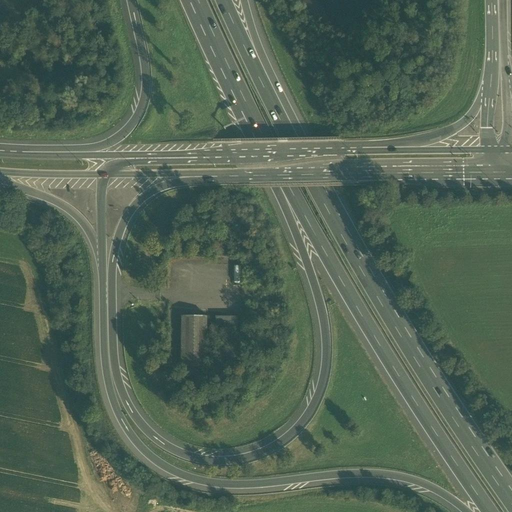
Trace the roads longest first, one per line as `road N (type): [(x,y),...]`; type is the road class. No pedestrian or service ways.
road 1 (motorway): [(241,103),(320,305),(324,375),(292,432),(270,449),(221,461),(170,448),(148,432),(123,391),(114,268),(125,217),(160,185),(222,174)]
road 2 (motorway): [(101,267),(111,397),(142,449),(167,467),(225,484),(382,474),(429,487),(467,511)]
road 3 (motorway): [(241,103),(396,373),(490,511)]
road 4 (motorway): [(511,500),(406,345),(288,127)]
road 5 (primary): [(237,175),(503,172)]
road 6 (motorway): [(132,0),(146,75),(128,127),(102,144),(17,155)]
road 7 (primary): [(340,152),(137,155)]
road 8 (motorway): [(491,95),(445,134),(340,152)]
road 9 (primary): [(493,150),(340,152)]
road 10 (motorway): [(288,127),(225,0)]
road 11 (motorway): [(0,183),(74,215),(101,267)]
road 12 (motorway): [(288,127),(243,0)]
road 13 (primary): [(137,155),(17,155)]
